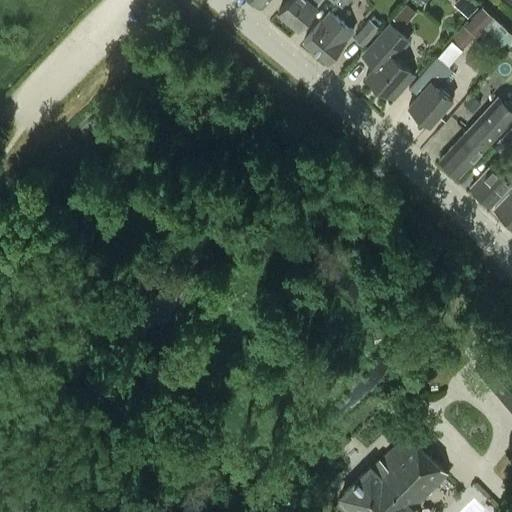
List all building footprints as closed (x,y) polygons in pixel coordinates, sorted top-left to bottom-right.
[(270,0),(253,0),(263,8),(270,0)] [(317,5),(314,3),(316,0),(287,0),(278,10),(298,27),(317,5)] [(392,16),(403,26),(417,10),(405,1),(392,16)] [(495,19),(482,6),(471,18),(472,18),(464,27),(476,37),(495,19)] [(345,39),(353,30),(330,9),(322,19),(303,41),(327,61),(345,39)] [(365,46),(380,28),(370,19),(354,37),(365,46)] [(416,74),(395,56),(410,39),(390,21),(361,54),(374,65),(365,75),(394,100),(416,74)] [(502,51),(511,41),(511,40),(499,27),(489,37),(502,51)] [(429,123),(452,98),(438,86),(452,69),(448,66),(462,50),(452,41),(438,56),(436,55),(408,87),(416,95),(408,105),(429,123)] [(511,116),(511,108),(497,95),(439,158),(458,175),(511,116)] [(492,162),(470,185),(491,205),(511,181),(511,125),(499,139),(511,151),(511,156),(500,170),(492,162)] [(511,188),(494,207),(511,223),(511,188)] [(511,360),(500,346),(474,368),(511,411),(511,360)] [(408,433),(381,460),(373,468),(370,465),(341,494),(358,511),(412,511),(414,510),(412,508),(448,474),(408,433)]
